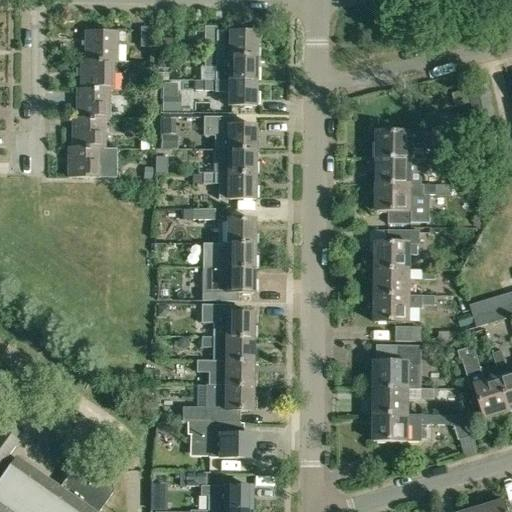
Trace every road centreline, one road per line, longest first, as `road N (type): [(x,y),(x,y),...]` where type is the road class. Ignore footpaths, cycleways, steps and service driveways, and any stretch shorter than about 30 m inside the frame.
road 1 (unclassified): [(311,509),(316,90)]
road 2 (residential): [(511,461),(352,509),(311,509)]
road 3 (residential): [(316,90),(511,48)]
road 4 (residential): [(317,0),(127,0)]
road 5 (residential): [(27,165),(34,0)]
